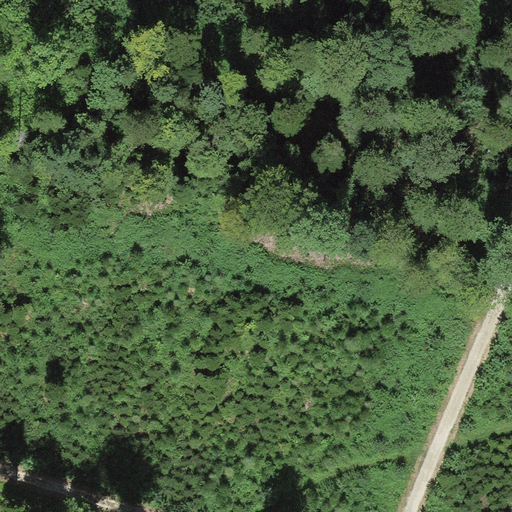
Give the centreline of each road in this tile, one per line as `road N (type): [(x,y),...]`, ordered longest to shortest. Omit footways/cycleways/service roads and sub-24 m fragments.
road 1 (track): [(425,511),(511,278)]
road 2 (track): [(115,511),(0,458)]
